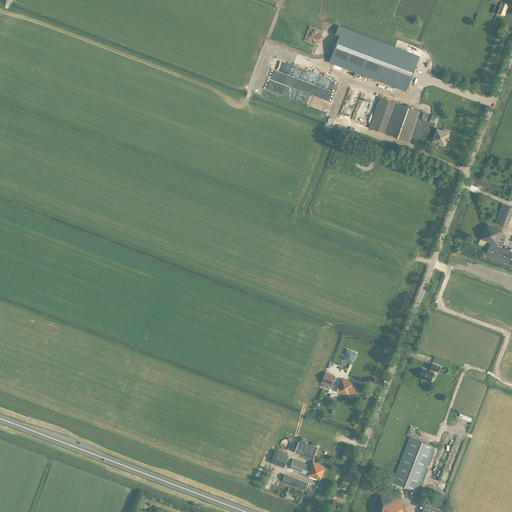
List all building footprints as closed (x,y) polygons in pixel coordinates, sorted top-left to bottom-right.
[(490,0),(501,4),(498,12),(505,15),(509,4),(501,1),(498,0),(490,0)] [(406,91),(419,57),(343,28),(330,62),(406,91)] [(335,92),(339,79),(298,64),(295,74),(313,81),(312,85),(314,86),(313,90),(323,94),(323,91),(327,92),(328,89),(335,92)] [(328,109),(332,99),(290,83),(286,93),(328,109)] [(379,97),(361,91),(351,121),(369,127),(379,97)] [(380,97),(369,127),(386,133),(396,103),(380,97)] [(397,103),(387,133),(410,141),(411,137),(420,111),(397,103)] [(420,111),(411,137),(423,141),(426,132),(428,127),(430,123),(425,121),(427,114),(420,111)] [(428,127),(426,132),(435,135),(433,140),(446,145),(450,133),(437,128),(437,130),(428,127)] [(495,223),(507,227),(511,214),(511,207),(502,204),(495,223)] [(501,233),(502,229),(486,222),(480,239),(496,245),(501,233)] [(505,235),(501,233),(496,245),(501,246),(505,235)] [(511,264),(511,251),(490,243),(485,254),(511,264)] [(347,353),(344,362),(351,365),(352,363),(354,364),(357,356),(347,353)] [(423,369),(420,377),(423,379),(427,380),(431,381),(434,373),(433,373),(434,370),(438,372),(440,367),(432,364),(430,369),(431,369),(430,372),(423,369)] [(335,375),(325,372),(321,383),(331,386),(335,375)] [(359,388),(353,385),(354,383),(342,378),(337,391),(349,396),(350,393),(356,395),(359,388)] [(410,437),(393,483),(417,492),(434,446),(410,437)] [(316,455),(320,444),(301,438),(297,449),(316,455)] [(463,440),(456,438),(451,454),(458,456),(463,440)] [(290,445),(290,444),(290,442),(289,441),(288,440),(287,440),(286,439),(284,439),(283,440),(282,441),(281,442),(281,444),(281,445),(281,446),(282,447),(283,448),(285,449),(286,449),(287,448),(289,448),(290,446),(290,445)] [(279,446),(273,459),(286,465),(291,452),(279,446)] [(290,468),(321,480),(326,466),(313,461),(311,466),(293,459),(290,468)] [(446,488),(449,481),(439,477),(442,469),(437,467),(431,482),(435,483),(446,488)] [(455,491),(464,493),(466,487),(457,484),(455,491)] [(382,494),(374,511),(403,511),(406,505),(394,501),(395,499),(382,494)] [(426,501),(422,511),(448,511),(449,510),(426,501)]
